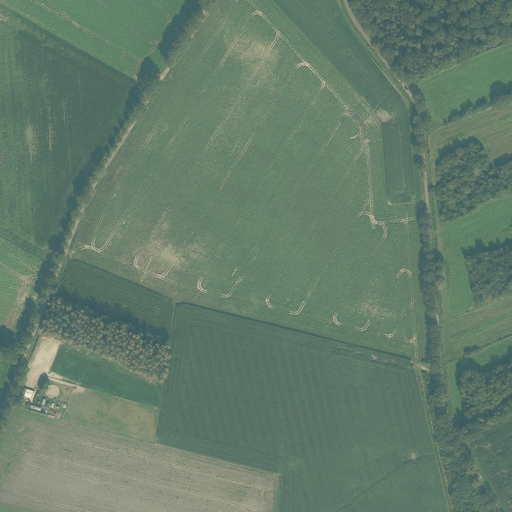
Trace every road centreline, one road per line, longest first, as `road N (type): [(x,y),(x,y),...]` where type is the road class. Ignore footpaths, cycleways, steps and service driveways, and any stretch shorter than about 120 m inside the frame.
road 1 (unclassified): [(501,511),(446,411),(419,112),(345,0)]
road 2 (unclassified): [(0,419),(84,205),(212,0)]
